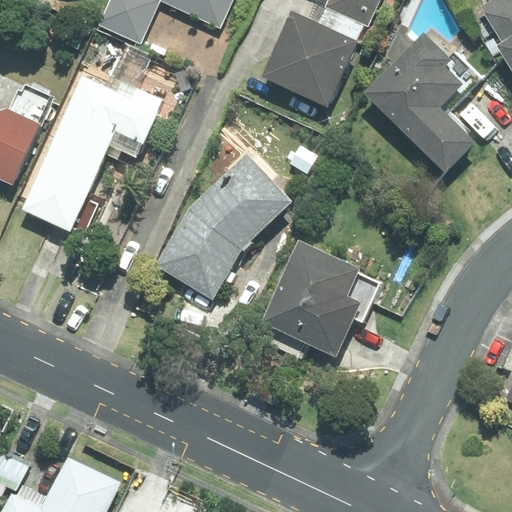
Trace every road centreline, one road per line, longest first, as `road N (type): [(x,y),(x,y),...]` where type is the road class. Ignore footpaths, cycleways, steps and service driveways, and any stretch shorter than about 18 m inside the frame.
road 1 (secondary): [(367,510),(0,341)]
road 2 (residential): [(367,510),(458,329),(511,254)]
